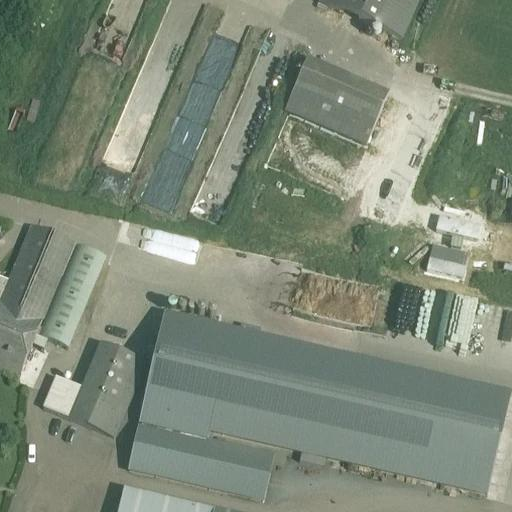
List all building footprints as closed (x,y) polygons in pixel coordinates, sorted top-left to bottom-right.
[(319,0),(318,3),(400,39),(417,0),(319,0)] [(306,59),(286,110),(366,143),(388,95),(306,59)] [(223,205),(225,196),(200,191),(199,200),(223,205)] [(0,373),(17,381),(73,247),(30,229),(0,301),(0,373)] [(77,248),(39,339),(67,351),(106,260),(77,248)] [(305,275),(299,302),(312,305),(318,278),(305,275)] [(509,399),(163,319),(128,472),(263,503),(273,459),(205,443),(208,431),(487,496),(509,399)] [(144,365),(101,347),(83,391),(70,421),(114,439),(144,365)] [(43,411),(70,421),(83,391),(56,380),(43,411)] [(211,511),(123,492),(118,511),(211,511)]
